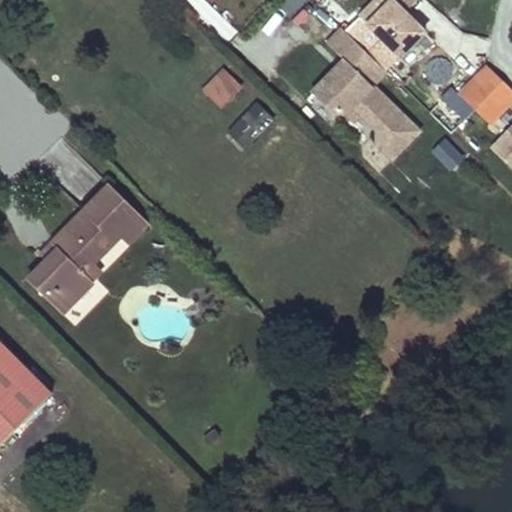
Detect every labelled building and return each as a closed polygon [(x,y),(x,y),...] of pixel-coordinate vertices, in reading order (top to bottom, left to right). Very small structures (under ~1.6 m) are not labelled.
[(299,25),(317,10),(307,0),(303,0),(288,14),(299,25)] [(369,51),(366,55),(385,73),(424,33),(412,21),(404,14),(393,4),(389,0),(376,0),(359,18),(368,27),(381,40),(369,51)] [(396,0),(393,4),(404,14),(417,0),(396,0)] [(311,96),(393,165),(423,137),(345,62),(311,96)] [(511,100),(482,72),(458,97),(488,126),(486,129),(494,138),(504,128),(496,120),(511,101),(511,100)] [(238,87),(223,73),(207,90),(220,104),(238,87)] [(225,130),(243,149),(275,118),(256,100),(225,130)] [(511,126),(491,148),(506,161),(511,154),(511,126)] [(446,135),(429,148),(449,172),(465,159),(446,135)] [(141,223),(105,186),(49,244),(54,249),(43,261),(26,278),(41,294),(47,287),(65,304),(89,280),(87,278),(96,268),(89,262),(115,235),(123,242),(141,223)] [(54,249),(49,244),(38,255),(43,261),(54,249)] [(65,304),(47,287),(41,294),(58,311),(65,304)] [(0,441),(49,392),(0,343),(0,441)]
